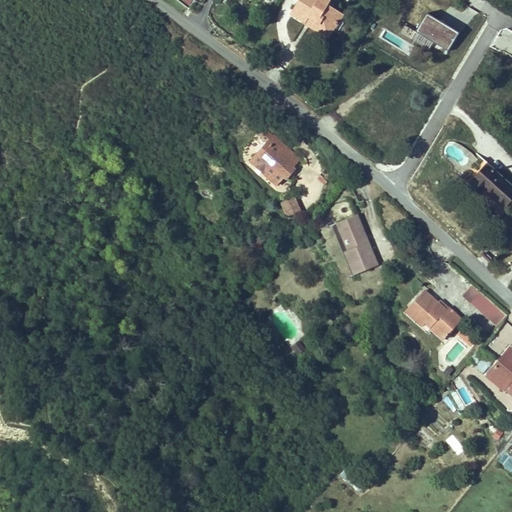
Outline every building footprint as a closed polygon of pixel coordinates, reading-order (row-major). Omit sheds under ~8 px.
[(329,1),(327,0),(300,0),(292,14),(303,21),(306,23),(309,17),(316,21),(314,24),(327,32),(331,25),(338,23),(343,15),(326,5),(329,1)] [(306,23),(303,21),(302,23),(328,39),(338,23),(331,25),(327,32),(314,24),(316,21),(309,17),(306,23)] [(276,189),(260,175),(268,166),(255,156),(236,179),(243,184),(240,189),(248,196),(252,192),(265,203),(268,199),(271,201),(279,192),(276,190),(276,189)] [(469,184),(481,195),(485,191),(503,207),(511,197),(511,186),(488,164),(469,184)] [(260,175),(276,189),(284,180),(268,166),(260,175)] [(233,183),(240,189),(243,184),(236,179),(233,183)] [(312,183),(301,195),(310,202),(320,187),(312,183)] [(248,196),(261,207),(265,203),(252,192),(248,196)] [(285,217),(301,212),(296,197),(281,201),(285,217)] [(351,250),(339,228),(321,238),(336,266),(331,269),(342,289),(366,277),(354,256),(350,259),(346,253),(351,250)] [(336,266),(321,238),(313,242),(328,271),(331,269),(336,266)] [(388,242),(376,250),(386,267),(400,258),(388,242)] [(470,301),(462,293),(453,304),(461,311),(470,301)] [(470,301),(461,311),(488,334),(498,324),(470,301)] [(408,308),(390,329),(409,344),(412,340),(431,354),(449,335),(433,323),(429,327),(422,320),(408,308)] [(425,316),(422,320),(429,327),(433,323),(425,316)] [(292,347),(298,354),(305,349),(298,342),(292,347)] [(478,383),(499,397),(511,407),(511,377),(504,374),(508,367),(496,359),(478,383)] [(478,383),(474,389),(494,404),(499,397),(478,383)] [(464,387),(459,390),(466,405),(471,402),(464,387)] [(458,389),(450,392),(457,411),(465,408),(458,389)] [(510,471),(511,469),(511,458),(510,457),(503,465),(510,471)]
